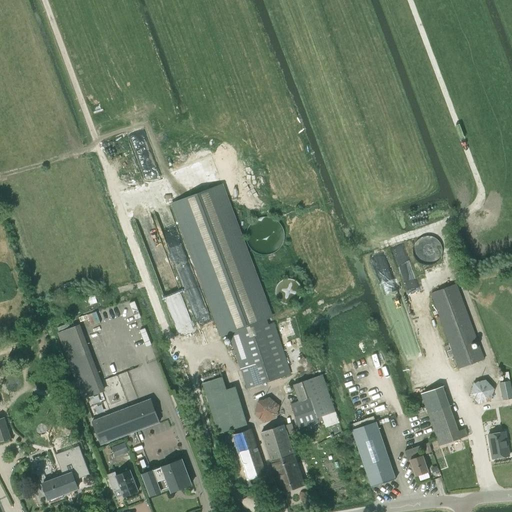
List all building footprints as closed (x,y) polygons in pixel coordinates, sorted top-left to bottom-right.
[(222,184),(171,204),(220,335),(228,332),(266,318),(272,315),(222,184)] [(132,206),(177,341),(196,334),(188,308),(152,199),(132,206)] [(282,225),(259,224),(258,248),(262,248),(262,252),(280,253),(282,225)] [(436,237),(417,239),(420,265),(439,263),(436,237)] [(511,262),(498,266),(500,273),(511,270),(511,262)] [(445,273),(441,264),(425,271),(429,281),(445,273)] [(402,355),(414,352),(395,280),(384,283),(402,355)] [(459,369),(484,360),(456,284),(431,294),(459,369)] [(127,322),(140,318),(133,300),(121,304),(127,322)] [(266,318),(228,332),(230,338),(246,389),(289,375),(273,324),(268,325),(266,318)] [(78,325),(58,333),(84,400),(102,393),(104,392),(78,325)] [(134,330),(145,360),(157,355),(146,326),(134,330)] [(435,338),(436,337),(446,365),(453,362),(442,331),(434,334),(435,338)] [(298,403),(291,405),(299,429),(318,422),(316,418),(323,416),(326,427),(338,423),(322,375),(292,386),(298,403)] [(245,426),(233,386),(223,389),(219,376),(200,382),(216,435),(245,426)] [(486,381),(474,383),(471,395),(479,403),(490,401),(494,389),(486,381)] [(511,393),(509,381),(500,383),(503,400),(511,398),(511,393)] [(459,431),(443,387),(421,394),(440,446),(468,435),(465,429),(459,431)] [(253,402),(260,424),(279,418),(271,396),(253,402)] [(159,423),(151,399),(92,421),(101,445),(159,423)] [(4,417),(0,418),(0,441),(10,439),(4,417)] [(371,487),(395,480),(376,422),(352,430),(371,487)] [(281,493),(304,485),(284,425),(261,432),(281,493)] [(250,479),(266,474),(251,430),(224,438),(241,489),(252,486),(250,479)] [(505,431),(488,434),(492,459),(509,456),(505,431)] [(115,457),(128,452),(125,443),(112,448),(115,457)] [(429,443),(423,445),(426,454),(431,452),(429,443)] [(420,450),(422,450),(420,446),(405,451),(408,462),(410,461),(416,476),(428,472),(423,456),(422,456),(420,450)] [(63,476),(42,484),(48,500),(49,499),(49,498),(61,494),(61,495),(62,495),(77,489),(74,481),(89,475),(80,449),(57,458),(63,476)] [(191,485),(182,459),(142,475),(150,496),(161,492),(160,491),(169,487),(170,489),(170,488),(170,487),(179,484),(181,489),(191,485)] [(116,476),(115,472),(108,475),(114,491),(120,488),(124,497),(138,492),(130,471),(116,476)]
